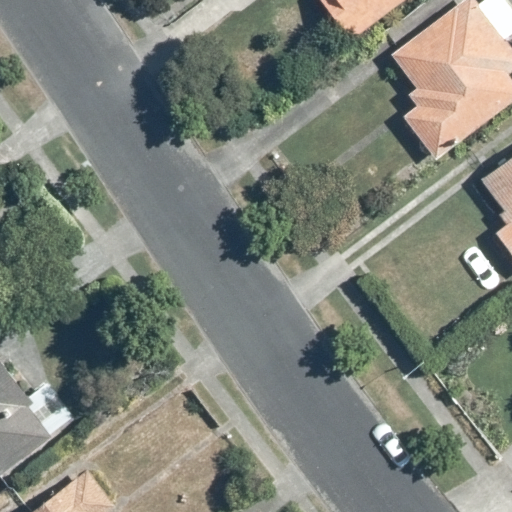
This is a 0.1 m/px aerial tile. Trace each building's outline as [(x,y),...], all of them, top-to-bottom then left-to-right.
[(317,0),(345,37),(395,0),(317,0)] [(511,29),(511,10),(504,0),(458,0),(387,55),(420,98),(397,116),(430,160),(511,96),(511,57),(499,40),(511,29)] [(511,147),(473,175),(506,221),(491,232),(511,261),(511,147)] [(0,471),(78,413),(47,372),(20,392),(0,365),(0,471)] [(119,511),(92,474),(37,511),(119,511)]
